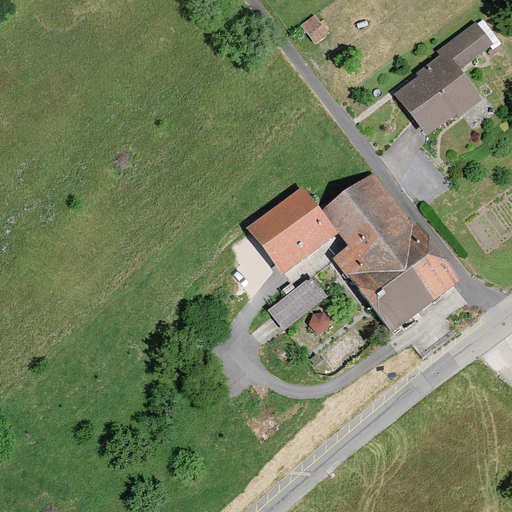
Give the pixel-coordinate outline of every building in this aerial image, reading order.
[(305,27),(321,47),(336,34),(320,15),(305,27)] [(395,96),(427,139),(479,100),(458,71),(492,46),(476,25),(438,53),(441,58),(417,76),(419,79),(395,96)] [(338,259),(394,336),(458,290),(375,177),(323,214),(350,250),(338,259)] [(335,238),(300,192),(249,231),(284,277),(335,238)] [(254,280),(242,265),(203,298),(215,313),(254,280)] [(310,278),(269,311),(285,331),(326,298),(310,278)]
